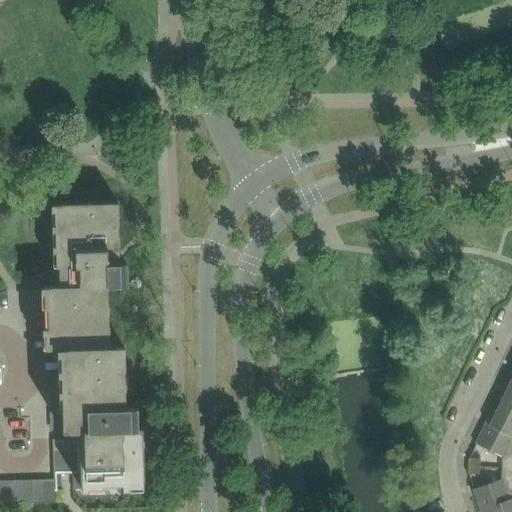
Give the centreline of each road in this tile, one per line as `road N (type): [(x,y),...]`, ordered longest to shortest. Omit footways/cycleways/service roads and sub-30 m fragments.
road 1 (tertiary): [(252,182),(219,227),(206,287),(209,511)]
road 2 (tertiary): [(270,511),(239,303),(248,260),(275,222)]
road 3 (tertiary): [(511,129),(339,148),(252,182)]
road 4 (tertiary): [(275,222),(348,182),(511,152)]
road 5 (residential): [(458,511),(448,464),(455,437),(511,318)]
road 6 (residential): [(252,182),(213,106),(185,0)]
